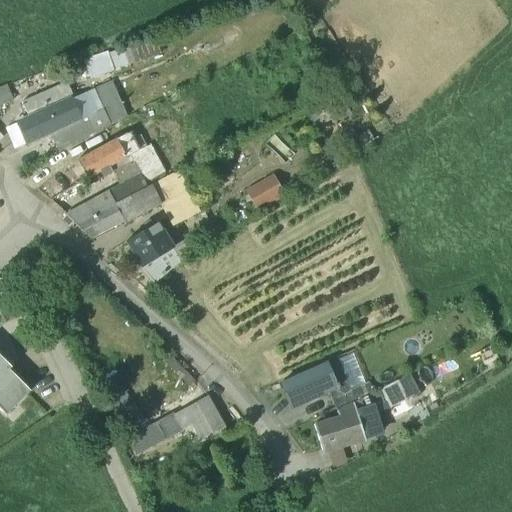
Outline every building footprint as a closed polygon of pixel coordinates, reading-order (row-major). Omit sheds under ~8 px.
[(106,54),(84,61),(89,78),(112,70),(106,54)] [(112,83),(72,100),(81,120),(82,120),(50,133),(52,137),(76,127),(82,140),(106,128),(106,127),(127,118),(122,105),(123,104),(122,103),(121,103),(112,83)] [(5,87),(0,88),(0,104),(10,100),(5,87)] [(40,95),(22,103),(29,119),(55,107),(49,94),(40,95)] [(29,119),(16,124),(17,125),(24,142),(25,144),(50,133),(81,120),(72,100),(55,107),(29,119)] [(127,118),(106,127),(106,128),(113,142),(129,134),(129,135),(134,132),(127,118)] [(17,125),(6,129),(13,147),(24,142),(17,125)] [(76,127),(52,137),(59,152),(82,140),(76,127)] [(113,142),(77,161),(86,178),(81,181),(85,187),(112,172),(130,162),(127,157),(137,151),(129,135),(129,134),(113,142)] [(137,151),(127,157),(130,162),(112,172),(117,182),(120,187),(141,175),(148,187),(150,186),(166,178),(150,145),(137,151)] [(166,178),(150,186),(160,205),(173,227),(199,213),(178,172),(166,178)] [(141,175),(120,187),(108,193),(114,204),(148,187),(141,175)] [(249,190),(259,210),(283,197),(273,178),(249,190)] [(148,187),(114,204),(122,220),(124,223),(160,205),(150,186),(148,187)] [(108,193),(66,216),(89,237),(122,220),(114,204),(108,193)] [(156,223),(126,241),(143,268),(172,249),(156,223)] [(143,268),(140,269),(154,284),(180,262),(173,249),(143,268)] [(0,412),(6,418),(31,392),(8,370),(11,367),(0,356),(0,412)] [(338,360),(327,365),(337,388),(347,384),(338,360)] [(327,364),(281,384),(291,409),(329,392),(337,388),(327,365),(327,364)] [(409,375),(398,381),(408,399),(408,400),(418,394),(409,375)] [(398,381),(378,391),(388,409),(408,399),(398,381)] [(337,388),(329,392),(336,410),(353,403),(355,402),(347,384),(337,388)] [(378,391),(368,396),(372,407),(379,405),(383,412),(388,409),(378,391)] [(355,402),(353,403),(364,438),(380,433),(372,407),(368,396),(368,395),(355,402)] [(207,397),(130,440),(137,453),(156,443),(192,425),(200,440),(225,427),(207,397)] [(353,403),(336,410),(339,418),(314,426),(322,450),(364,438),(353,403)]
